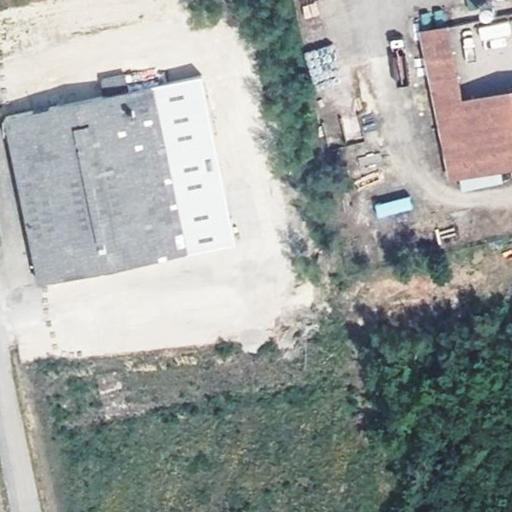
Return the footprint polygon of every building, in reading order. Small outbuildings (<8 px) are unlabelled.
[(511,84),(462,95),(445,22),(417,27),(448,176),(511,163),(511,84)] [(481,41),(510,35),(507,22),(478,27),(481,41)] [(302,55),(314,83),(340,72),(329,44),(302,55)] [(102,93),(4,115),(33,255),(38,281),(186,250),(235,240),(200,74),(150,84),(127,88),(123,70),(98,73),(102,93)] [(408,195),(374,205),(378,219),(412,208),(408,195)]
